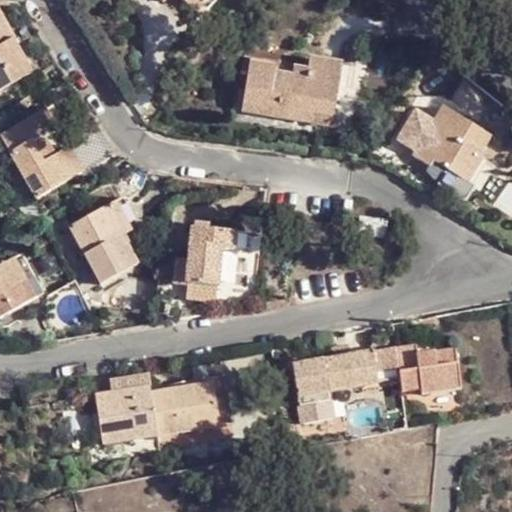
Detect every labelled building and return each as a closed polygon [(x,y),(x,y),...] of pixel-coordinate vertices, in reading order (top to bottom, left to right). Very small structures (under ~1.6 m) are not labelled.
[(213,0),(174,0),(175,0),(192,0),(206,10),(213,0)] [(0,28),(10,46),(17,42),(0,11),(0,28)] [(0,94),(16,86),(10,74),(29,63),(17,42),(10,46),(0,28),(0,94)] [(10,74),(16,86),(35,76),(29,63),(10,74)] [(272,80),(273,69),(247,66),(240,116),(309,124),(311,112),(333,116),(335,104),(346,105),(349,105),(354,69),(308,63),(307,71),(307,72),(305,84),(272,80)] [(307,72),(273,69),(272,80),(305,84),(307,72)] [(311,112),(309,124),(343,128),(346,105),(335,104),(333,116),(311,112)] [(420,160),(438,171),(443,164),(453,172),(455,173),(465,180),(482,154),(489,158),(500,141),(451,111),(420,160)] [(47,114),(58,134),(63,132),(52,112),(47,114)] [(35,203),(82,178),(68,152),(58,134),(47,114),(1,140),(35,203)] [(68,152),(82,178),(111,162),(96,137),(68,152)] [(482,154),(465,180),(476,187),(494,161),(489,158),(482,154)] [(443,164),(438,171),(449,178),(453,172),(443,164)] [(465,180),(455,173),(446,188),(472,206),(483,191),(476,187),(465,180)] [(132,232),(143,226),(130,200),(119,206),(132,232)] [(141,267),(131,244),(126,235),(132,232),(119,206),(74,226),(105,284),(141,267)] [(391,232),(393,217),(367,214),(365,229),(391,232)] [(126,235),(131,244),(137,241),(143,234),(143,226),(132,232),(126,235)] [(226,251),(238,252),(240,235),(196,230),(193,262),(182,262),(179,284),(220,288),(226,251)] [(237,258),(238,252),(226,251),(220,288),(234,290),(237,258)] [(27,257),(0,271),(0,322),(0,323),(49,295),(27,257)] [(329,352),(331,364),(353,361),(351,349),(329,352)] [(402,381),(405,399),(424,396),(424,401),(463,394),(456,354),(418,359),(416,349),(397,354),(402,381)] [(402,381),(397,354),(397,352),(353,361),(331,364),(294,371),(305,429),(337,423),(333,394),(402,381)] [(170,396),(152,399),(158,442),(220,432),(217,406),(225,404),(220,379),(212,380),(214,389),(170,396)] [(158,442),(152,399),(149,380),(112,385),(114,398),(98,400),(104,450),(158,442)] [(169,388),(170,396),(214,389),(212,380),(169,388)]
